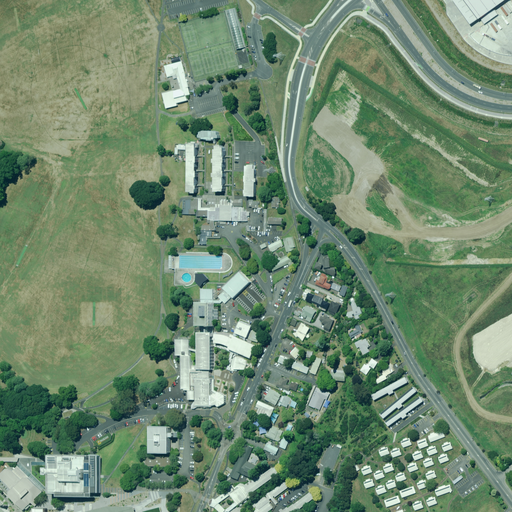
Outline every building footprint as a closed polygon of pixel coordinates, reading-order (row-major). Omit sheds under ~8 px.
[(478,22),(462,0),(450,0),(470,27),(478,22)] [(462,0),(478,22),(481,20),(484,25),(499,15),(495,10),(508,0),(462,0)] [(244,46),(235,9),(227,11),(236,48),(244,46)] [(182,61),(165,66),(167,76),(172,75),(173,79),(177,78),(180,89),(162,93),(166,108),(177,106),(176,103),(188,100),(187,95),(190,94),(182,61)] [(197,143),(189,143),(188,192),(196,192),(196,185),(197,170),(197,156),(197,143)] [(226,146),(217,146),(215,195),(225,195),(225,185),(225,171),(226,157),(226,146)] [(257,167),(248,166),(248,172),(248,191),(247,197),(256,197),(257,167)] [(182,200),(182,214),(196,215),(196,217),(208,217),(208,221),(210,221),(210,226),(202,225),(202,231),(200,231),(200,244),(206,245),(207,237),(212,237),(212,230),(214,230),(214,221),(247,222),(248,212),(244,211),(244,208),(233,207),(233,200),(221,199),(220,205),(216,204),(216,208),(202,207),(202,199),(194,199),(194,201),(182,200)] [(253,200),(249,200),(248,207),(252,207),(252,208),(258,208),(258,202),(253,201),(253,200)] [(295,247),(292,237),(283,239),(286,252),(294,251),(293,248),(295,247)] [(283,245),(281,240),(269,245),(271,251),(283,245)] [(293,260),(290,254),(269,265),(273,271),(288,263),(289,266),(293,264),(292,261),(293,260)] [(322,256),(324,268),(331,268),(329,255),(322,256)] [(317,262),(314,268),(320,271),(323,265),(317,262)] [(326,270),(325,273),(335,277),(336,274),(337,274),(336,271),(336,267),(331,268),(326,269),(326,270)] [(195,282),(201,287),(204,283),(209,279),(204,274),(196,273),(195,282)] [(241,273),(224,289),(226,291),(219,297),(225,304),(232,297),(234,299),(251,283),(241,273)] [(322,273),(319,281),(317,280),(315,284),(323,288),(324,288),(329,291),(332,285),(326,283),(329,276),(322,273)] [(331,288),(339,292),(341,286),(333,283),(331,288)] [(343,285),(339,294),(345,297),(348,287),(343,285)] [(214,290),(201,289),(200,328),(213,329),(214,290)] [(314,295),(310,293),(307,300),(318,304),(317,306),(319,307),(320,305),(322,306),(321,307),(327,309),(330,303),(323,300),(324,298),(315,294),(314,295)] [(350,301),(353,311),(346,313),(348,318),(353,317),(352,314),(354,314),(356,319),(359,318),(359,315),(360,315),(360,314),(362,313),(359,303),(355,304),(354,300),(350,301)] [(333,301),(327,313),(334,316),(335,313),(337,314),(341,305),(333,301)] [(304,311),(301,316),(306,318),(307,316),(308,316),(306,320),(310,322),(317,311),(307,306),(304,311)] [(325,325),(324,328),(330,331),(334,321),(329,319),(330,317),(325,316),(325,318),(322,316),(320,321),(323,322),(322,324),(325,325)] [(252,326),(241,321),(235,333),(247,338),(252,326)] [(354,324),(356,329),(349,333),(351,338),(362,332),(363,331),(358,322),(354,324)] [(300,337),(303,341),(310,328),(306,326),(307,325),(302,323),(296,333),(293,333),(297,337),(297,336),(300,337)] [(260,335),(252,331),(248,339),(256,343),(260,335)] [(212,332),(198,332),(197,369),(211,369),(212,342),(212,332)] [(257,346),(233,336),(230,335),(226,333),(221,332),(214,332),(214,341),(221,342),(225,343),(229,345),(229,350),(251,359),(257,346)] [(366,337),(355,343),(358,348),(360,347),(364,355),(370,352),(368,348),(370,346),(366,337)] [(177,340),(177,356),(183,356),(182,390),(196,390),(196,379),(210,380),(210,371),(191,370),(192,357),(189,357),(189,341),(177,340)] [(290,353),(295,358),(301,352),(296,348),(290,353)] [(290,359),(281,355),(278,363),(287,366),(290,359)] [(233,371),(245,370),(247,365),(247,361),(237,356),(232,360),(231,366),(233,371)] [(322,360),(316,357),(310,373),(316,375),(322,360)] [(379,363),(373,358),(368,365),(374,369),(379,363)] [(310,367),(295,361),(292,368),(307,374),(310,367)] [(372,369),(365,364),(360,370),(367,375),(372,369)] [(374,379),(377,384),(387,379),(386,376),(394,372),(391,365),(381,370),(384,375),(374,379)] [(347,371),(332,370),(331,381),(346,381),(347,371)] [(410,382),(406,376),(370,394),(374,400),(389,392),(390,394),(395,392),(394,389),(410,382)] [(289,392),(290,389),(296,391),(299,384),(292,381),(290,386),(287,385),(289,380),(282,377),(280,382),(278,381),(276,386),(289,392)] [(218,408),(220,407),(225,404),(225,397),(220,393),(219,393),(216,395),(211,393),(211,380),(197,380),(197,392),(189,391),(188,400),(196,401),(196,406),(210,407),(214,406),(216,406),(218,408)] [(414,386),(381,414),(385,418),(399,407),(400,409),(404,405),(403,403),(419,391),(414,386)] [(316,387),(308,405),(320,410),(325,399),(327,400),(330,393),(327,392),(316,387)] [(281,396),(271,389),(265,399),(275,406),(281,396)] [(292,398),(283,394),(278,404),(288,408),(292,398)] [(405,419),(409,415),(407,413),(425,401),(422,396),(386,421),(390,426),(403,417),(405,419)] [(386,401),(383,397),(376,402),(380,406),(386,401)] [(275,409),(255,400),(253,406),(259,409),(256,414),(270,420),(275,409)] [(73,409),(63,413),(65,418),(75,415),(73,409)] [(131,465),(131,483),(140,487),(144,488),(154,488),(190,488),(197,492),(197,484),(199,481),(207,470),(218,444),(216,427),(213,421),(211,419),(210,419),(171,417),(165,417),(161,417),(157,418),(155,417),(152,419),(147,425),(141,433),(138,441),(134,455),(131,465)] [(283,432),(270,426),(265,436),(279,442),(283,432)] [(431,442),(446,437),(444,430),(433,434),(429,436),(431,442)] [(291,439),(283,435),(279,445),(287,449),(291,439)] [(404,447),(413,444),(410,438),(406,439),(401,441),(404,447)] [(421,449),(429,445),(426,438),(418,441),(421,449)] [(326,465),(324,470),(328,471),(330,467),(334,469),(338,459),(338,458),(343,447),(330,441),(320,462),(326,465)] [(445,451),(454,448),(451,442),(447,443),(443,445),(445,451)] [(279,448),(268,443),(264,450),(276,455),(279,448)] [(243,445),(230,477),(238,480),(241,473),(250,477),(255,465),(249,463),(255,450),(243,445)] [(430,455),(439,452),(436,446),(432,447),(428,449),(430,455)] [(382,456),(391,453),(388,447),(384,448),(379,450),(382,456)] [(394,457),(402,454),(400,448),(396,449),(391,451),(394,457)] [(416,460),(424,457),(422,451),(418,452),(413,454),(416,460)] [(105,455),(54,453),(54,467),(49,467),(49,473),(54,474),(53,492),(64,493),(64,494),(64,496),(76,496),(98,497),(98,492),(105,492),(105,455)] [(441,463),(450,460),(448,454),(444,455),(439,457),(441,463)] [(426,467),(435,464),(432,458),(429,459),(424,461),(426,467)] [(411,472),(419,469),(417,462),(413,464),(408,466),(411,472)] [(386,473),(395,470),(393,463),(388,465),(384,467),(386,473)] [(364,475),(373,472),(371,465),(366,467),(362,469),(364,475)] [(0,484),(11,495),(25,510),(32,503),(35,506),(39,503),(36,499),(44,491),(19,466),(15,470),(13,468),(8,468),(4,473),(4,478),(5,480),(0,484)] [(377,480),(385,477),(383,470),(379,472),(374,473),(377,480)] [(429,480),(438,477),(435,470),(431,472),(426,474),(429,480)] [(319,474),(316,473),(313,480),(320,483),(323,476),(319,474)] [(398,482),(407,479),(405,473),(401,474),(396,476),(398,482)] [(463,478),(461,476),(453,482),(455,485),(463,478)] [(367,488),(375,485),(373,479),(369,480),(364,482),(367,488)] [(389,489),(398,486),(395,480),(391,481),(387,483),(389,489)] [(420,489),(429,486),(426,480),(422,481),(418,483),(420,489)] [(438,496),(453,491),(451,484),(443,487),(436,490),(438,496)] [(379,495),(387,491),(385,485),(381,487),(376,488),(379,495)] [(402,498),(416,493),(414,486),(410,488),(404,490),(400,491),(402,498)] [(295,511),(316,497),(311,491),(293,504),(287,508),(287,507),(282,511),(281,509),(279,510),(279,511),(295,511)] [(387,507),(401,502),(399,495),(395,497),(389,499),(385,501),(387,507)] [(0,511),(13,511),(7,505),(0,497),(0,511)] [(430,506),(438,503),(436,497),(432,498),(427,500),(430,506)] [(416,510),(425,507),(422,501),(418,502),(413,504),(416,510)]
